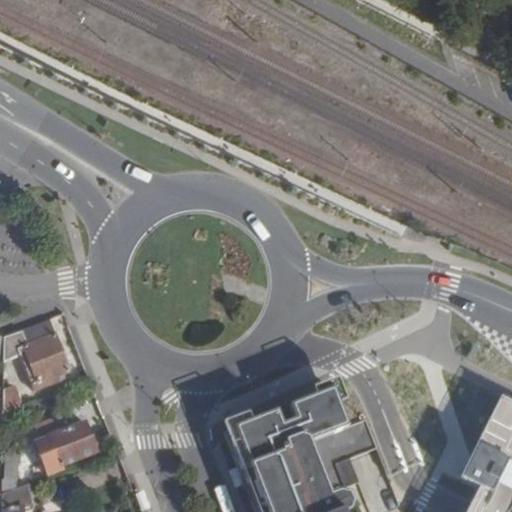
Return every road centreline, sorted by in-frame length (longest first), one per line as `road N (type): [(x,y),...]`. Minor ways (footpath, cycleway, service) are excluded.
road 1 (secondary): [(167,198),(0,99)]
road 2 (secondary): [(270,340),(345,297),(436,282)]
road 3 (residential): [(137,352),(151,442),(175,511)]
road 4 (secondary): [(0,138),(60,177),(117,241)]
road 5 (secondary): [(436,282),(345,276),(285,254)]
road 6 (secondary): [(285,254),(262,218),(237,201),(195,192),(167,198)]
road 7 (residential): [(220,511),(192,439),(203,375)]
